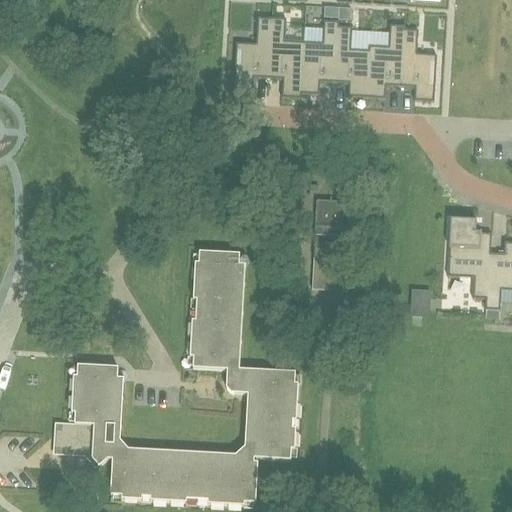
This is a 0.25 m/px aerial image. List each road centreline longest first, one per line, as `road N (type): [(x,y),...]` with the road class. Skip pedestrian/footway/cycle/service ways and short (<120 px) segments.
road 1 (residential): [(0,344),(27,271),(110,277),(165,379)]
road 2 (residential): [(419,126),(210,112)]
road 3 (residential): [(511,200),(465,183),(419,126)]
